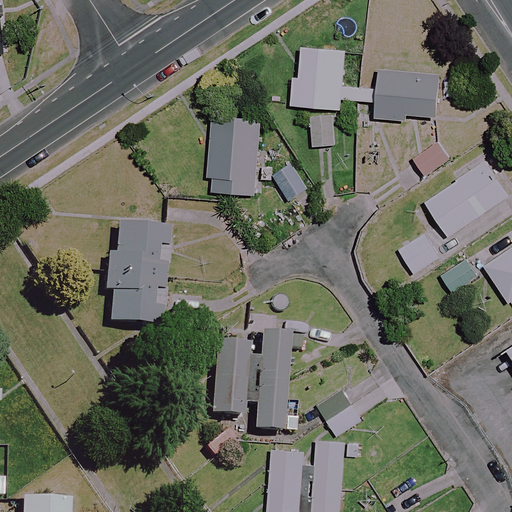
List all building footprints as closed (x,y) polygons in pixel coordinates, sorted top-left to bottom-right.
[(344,87),(347,52),(304,48),(301,78),(296,77),(293,107),(342,111),(343,101),(378,104),(377,119),(408,122),(409,116),(439,118),(442,76),(381,71),(379,90),(344,87)] [(335,116),(313,117),(314,147),(335,147),(335,116)] [(213,117),(209,179),(214,180),(213,193),(258,196),(263,120),(213,117)] [(452,159),(441,144),(414,163),(425,178),(452,159)] [(510,196),(487,162),(425,204),(448,238),(510,196)] [(308,190),(293,166),(275,177),(290,201),(308,190)] [(169,231),(117,227),(114,257),(106,256),(104,292),(110,292),(108,324),(162,328),(169,231)] [(441,259),(426,235),(401,251),(415,275),(441,259)] [(511,302),(511,249),(484,268),(509,304),(511,302)] [(479,277),(469,261),(443,278),(452,294),(479,277)] [(262,337),(261,348),(216,344),(211,416),(242,418),(243,405),(254,406),(252,432),(281,434),(288,339),(262,337)] [(511,341),(500,350),(511,365),(511,341)] [(343,391),(318,408),(337,437),(362,420),(343,391)] [(341,511),(346,457),(356,458),(357,445),(319,442),(318,466),(304,465),(305,452),(275,450),(270,511),(300,511),(306,511),(341,511)] [(69,511),(70,504),(22,502),(21,511),(69,511)]
